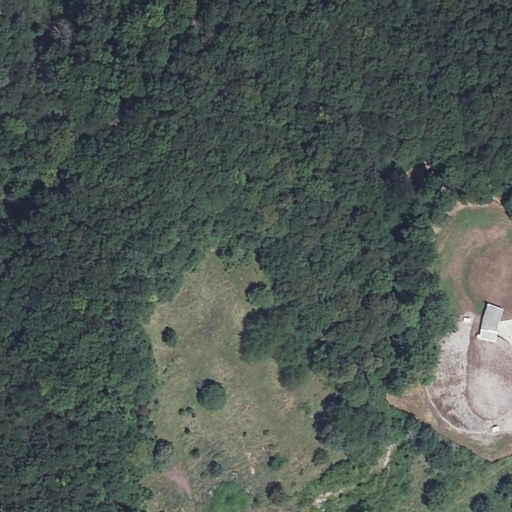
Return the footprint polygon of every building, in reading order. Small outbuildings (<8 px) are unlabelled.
[(485,258),(484,264),(470,262),(467,280),(495,284),(498,260),(485,258)] [(511,264),(510,264),(497,290),(511,297),(511,264)] [(460,288),(473,290),(474,282),(462,279),(460,288)] [(502,310),(488,304),(482,318),(480,330),(495,333),(498,322),(502,310)] [(433,395),(443,423),(484,429),(483,425),(477,424),(485,368),(495,365),(499,365),(503,340),(493,338),(492,346),(499,347),(497,359),(484,358),(484,352),(480,341),(475,343),(473,352),(471,345),(463,344),(466,352),(444,360),(447,369),(435,368),(433,388),(434,390),(433,395)] [(511,438),(511,413),(500,426),(511,438)]
